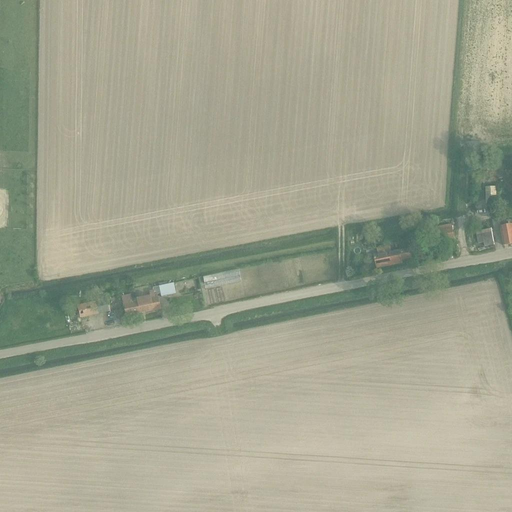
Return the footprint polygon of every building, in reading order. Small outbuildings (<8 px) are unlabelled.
[(485,188),(486,203),(496,203),(495,187),(485,188)] [(436,226),(440,243),(455,240),(451,223),(436,226)] [(511,224),(500,226),(503,246),(511,244),(511,224)] [(483,243),(484,246),(494,245),(491,229),(476,232),(478,244),(483,243)] [(377,255),(374,255),(377,268),(402,263),(401,260),(411,258),(409,248),(391,252),(390,246),(376,248),(377,255)] [(239,269),(203,275),(205,288),(241,282),(239,269)] [(175,294),(173,283),(158,287),(160,297),(175,294)] [(149,296),(136,298),(139,313),(160,309),(157,294),(154,295),(153,291),(149,291),(149,296)] [(125,316),(139,313),(136,298),(135,299),(136,301),(132,302),(130,295),(121,297),(125,316)] [(79,314),(108,308),(106,298),(77,305),(79,314)]
